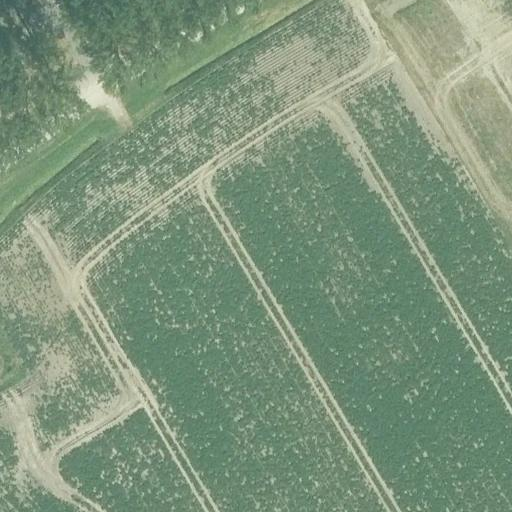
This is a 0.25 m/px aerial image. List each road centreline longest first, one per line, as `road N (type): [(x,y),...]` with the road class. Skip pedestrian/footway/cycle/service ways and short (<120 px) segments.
road 1 (unclassified): [(104,90),(251,0)]
road 2 (unclassified): [(104,90),(66,30),(40,11),(0,8)]
road 3 (unclassified): [(0,167),(104,90)]
